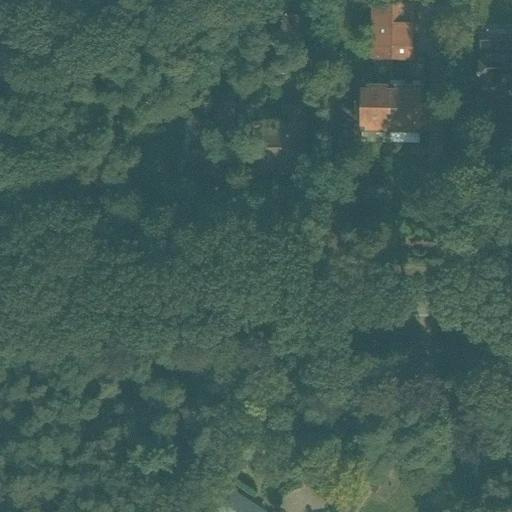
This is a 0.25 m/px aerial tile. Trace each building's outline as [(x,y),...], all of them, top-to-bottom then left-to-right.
[(397,0),(366,0),(366,50),(424,50),(424,7),(398,7),(397,0)] [(499,40),(501,28),(475,24),(473,35),(499,40)] [(503,97),(511,97),(511,41),(478,41),(478,87),(503,87),(503,97)] [(394,134),(395,85),(363,85),(362,134),(394,134)] [(394,134),(423,134),(424,86),(395,85),(394,134)] [(258,170),(311,170),(310,101),(278,101),(278,120),(257,120),(258,170)] [(185,155),(217,156),(219,120),(186,118),(185,155)]
